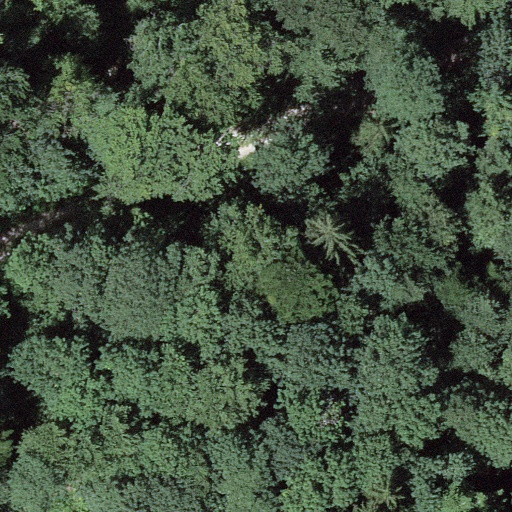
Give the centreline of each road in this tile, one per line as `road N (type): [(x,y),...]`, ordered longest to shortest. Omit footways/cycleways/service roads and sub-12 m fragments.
road 1 (track): [(0,245),(287,115),(511,30)]
road 2 (track): [(41,511),(272,397),(511,227)]
